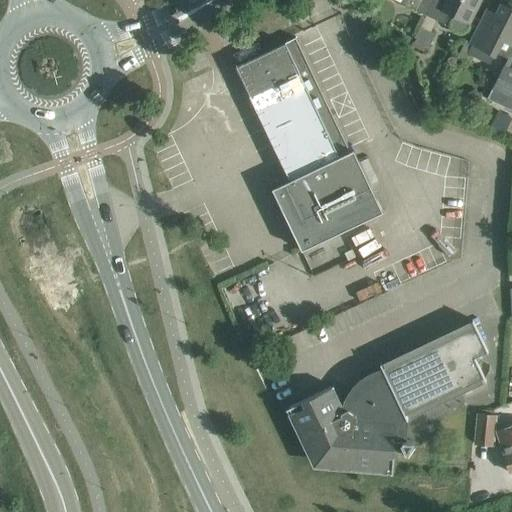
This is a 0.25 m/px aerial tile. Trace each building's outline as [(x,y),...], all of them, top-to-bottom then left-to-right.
[(399,0),(427,14),(434,0),(399,0)] [(434,0),(427,14),(447,23),(452,12),(457,14),(455,18),(455,19),(454,20),(454,21),(454,22),(454,24),(454,25),(455,26),(455,27),(456,28),(457,28),(458,29),(459,29),(460,29),(461,29),(462,29),(463,29),(464,28),(465,27),(466,26),(467,25),(467,24),(469,20),(470,21),(480,0),(434,0)] [(471,41),(496,53),(498,50),(511,57),(507,64),(506,64),(488,99),(511,110),(511,3),(511,4),(511,5),(502,1),(496,14),(487,9),(471,41)] [(422,25),(414,40),(428,47),(435,32),(422,25)] [(235,66),(270,140),(289,180),(284,182),(284,183),(272,188),(283,211),(283,212),(301,250),(383,211),(353,149),(350,151),(295,37),(235,66)] [(498,111),(495,117),(508,124),(511,117),(498,111)] [(319,463),(392,469),(394,449),(411,450),(412,440),(404,440),(405,420),(408,419),(405,414),(407,413),(481,378),(483,377),(485,381),(486,381),(475,357),(487,351),(487,352),(488,352),(473,320),(473,319),(472,320),(474,324),(472,325),(470,320),(383,362),(385,366),(383,367),(381,363),(380,363),(380,364),(382,367),(384,373),(367,381),(364,382),(361,385),(358,387),(356,390),(354,393),(352,395),(350,398),(349,402),(348,405),(347,408),(344,410),(342,405),(334,388),(333,386),(289,407),(314,460),(317,459),(319,461),(319,463)] [(495,415),(484,414),(478,414),(475,443),(493,444),(495,415)] [(510,472),(511,471),(511,428),(498,432),(503,446),(501,447),(510,472)]
